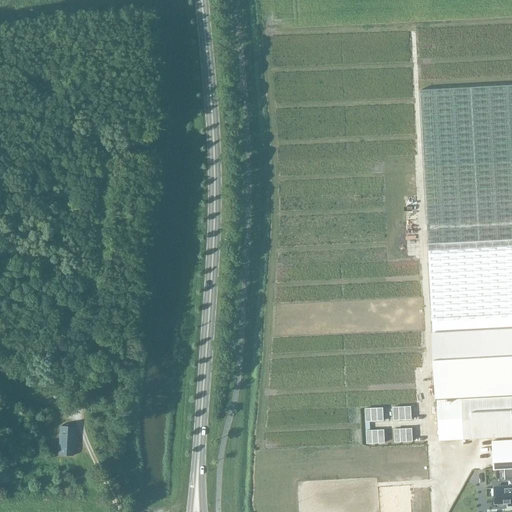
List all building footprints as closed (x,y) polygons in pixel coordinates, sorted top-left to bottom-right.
[(511,84),(423,88),(435,347),(511,343),(511,84)] [(511,343),(435,347),(437,400),(438,400),(511,396),(511,343)] [(511,396),(438,400),(440,440),(453,439),(462,439),(511,436),(511,396)] [(74,427),(60,426),(58,454),(73,455),(74,427)] [(511,469),(511,440),(492,442),(494,470),(511,469)] [(495,487),(496,507),(498,507),(498,508),(499,509),(501,509),(503,509),(505,507),(505,506),(509,506),(509,509),(511,508),(511,479),(505,479),(505,487),(495,487)]
